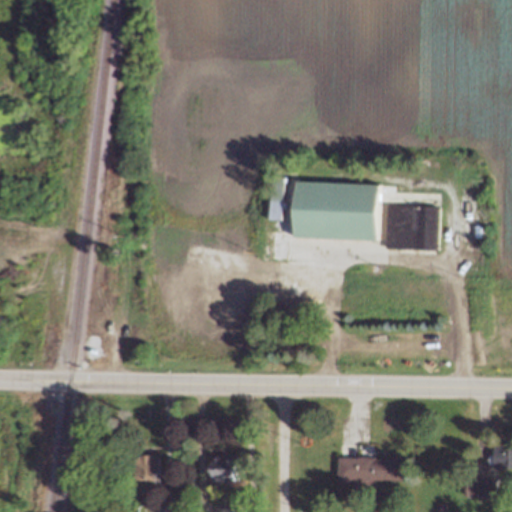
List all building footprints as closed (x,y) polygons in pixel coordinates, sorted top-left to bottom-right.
[(283,220),(284,178),(270,177),(268,219),(283,220)] [(292,238),(294,182),(383,185),(381,241),(292,238)] [(389,203),(440,205),(439,250),(387,248),(389,203)] [(284,239),(283,261),(267,261),(267,239),(284,239)] [(314,283),(314,308),(285,307),(286,291),(279,291),(279,272),(300,272),(299,283),(314,283)] [(511,466),(494,467),(493,460),(488,460),(488,453),(492,453),(491,443),(511,442),(511,466)] [(230,482),(222,481),(222,478),(209,478),(210,461),(212,461),(212,452),(236,454),(235,477),(230,477),(230,482)] [(336,475),(336,452),(398,452),(397,473),(367,472),(367,476),(360,476),(361,479),(352,481),(352,475),(336,475)] [(152,487),(142,486),(142,480),(132,480),(133,455),(157,456),(156,479),(152,479),(152,487)] [(496,477),(496,494),(477,495),(476,478),(496,477)]
